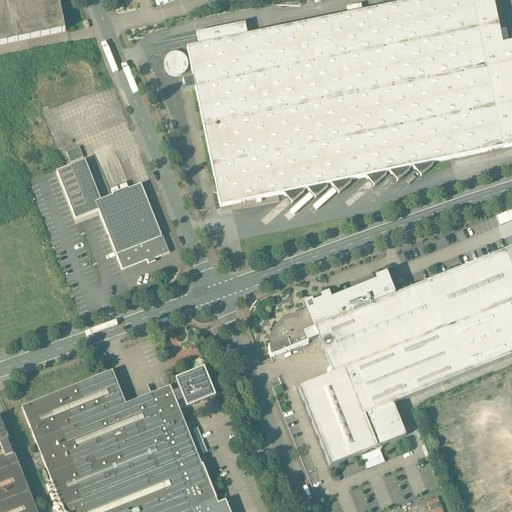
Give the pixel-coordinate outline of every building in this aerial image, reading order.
[(0,0),(0,44),(65,31),(58,0),(0,0)] [(198,46),(187,49),(220,207),(283,194),(304,190),(308,189),(326,185),(331,184),(350,180),(367,177),(386,173),(390,172),(410,168),(413,167),(432,163),(511,146),(511,43),(502,46),(492,0),(419,0),(247,36),(198,46)] [(245,25),(196,35),(198,46),(247,36),(245,25)] [(163,68),(166,73),(170,75),(174,76),(179,76),(183,73),(186,70),(187,65),(187,60),(184,56),(181,53),(176,52),(172,52),(167,54),(164,58),(162,63),(163,68)] [(71,164),(84,159),(80,147),(66,151),(71,164)] [(84,162),(56,173),(75,221),(98,212),(95,203),(99,201),(84,162)] [(432,163),(413,167),(421,175),(432,163)] [(410,168),(390,172),(397,180),(410,168)] [(386,173),(367,177),(374,185),(386,173)] [(350,180),(331,184),(339,193),(350,180)] [(168,255),(140,185),(99,201),(95,203),(98,212),(122,273),(168,255)] [(326,185),(308,189),(315,197),(326,185)] [(304,190),(283,194),(291,202),(304,190)] [(511,305),(511,271),(505,253),(394,297),(315,329),(333,376),(298,390),(319,441),(329,468),(376,449),(364,417),(391,407),(511,357),(511,336),(502,310),(511,305)] [(315,329),(394,297),(394,296),(397,287),(388,283),(386,276),(375,281),(376,284),(330,302),(328,296),(320,299),(320,302),(311,300),(310,303),(303,306),(306,312),(282,321),(275,328),(270,337),(268,347),(269,353),(271,358),(308,343),(304,334),(315,329)] [(511,305),(502,310),(511,336),(511,305)] [(204,368),(175,380),(179,391),(172,394),(176,404),(183,401),(187,409),(216,397),(204,368)] [(21,409),(62,511),(197,457),(176,404),(172,394),(170,388),(126,406),(111,373),(21,409)] [(511,511),(511,379),(480,392),(489,414),(455,427),(489,511),(511,511)] [(364,417),(376,449),(384,445),(383,443),(403,435),(391,407),(364,417)] [(36,511),(0,417),(0,511),(36,511)] [(378,449),(362,457),(368,469),(384,461),(378,449)] [(201,466),(197,457),(62,511),(192,511),(215,501),(216,501),(202,466),(201,466)] [(229,511),(226,501),(217,505),(215,501),(192,511),(229,511)]
